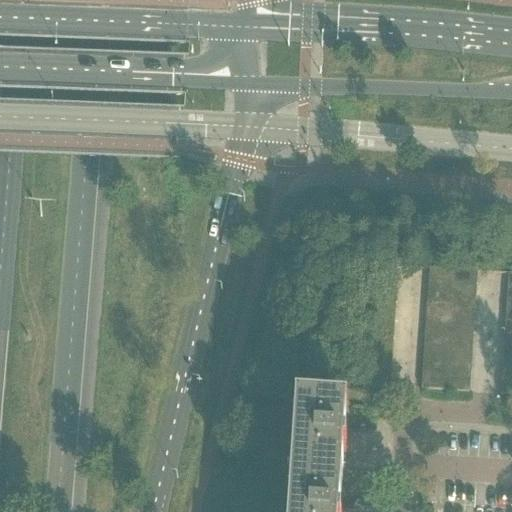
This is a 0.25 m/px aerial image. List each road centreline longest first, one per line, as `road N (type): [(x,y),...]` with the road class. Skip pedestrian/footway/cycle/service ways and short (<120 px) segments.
road 1 (primary): [(56,511),(98,0)]
road 2 (primary): [(154,511),(244,127),(245,84)]
road 3 (secondary): [(245,84),(511,94)]
road 4 (secondary): [(511,39),(246,21)]
road 5 (primary): [(22,0),(0,261)]
road 6 (secondary): [(246,21),(0,11)]
road 7 (secondary): [(0,73),(245,84)]
